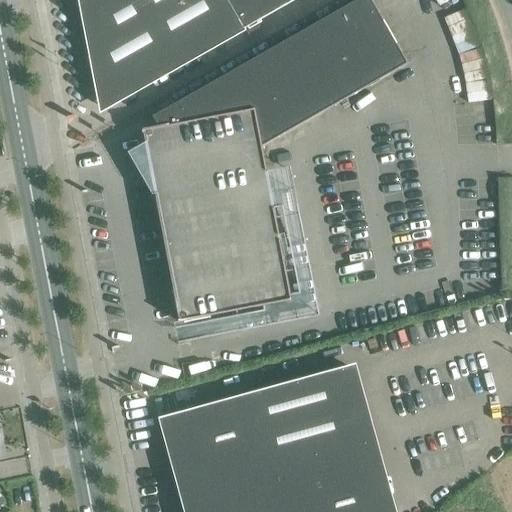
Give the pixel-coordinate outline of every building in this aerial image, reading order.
[(79,0),(99,36),(87,43),(89,54),(93,52),(103,108),(244,28),(245,29),(294,0),(79,0)] [(263,147),(299,126),(408,64),(371,0),(358,0),(270,50),(153,117),(159,128),(143,131),(143,133),(144,133),(146,143),(156,195),(180,320),(179,320),(179,322),(292,301),(275,209),(267,172),(263,147)] [(468,17),(458,21),(455,14),(448,17),(460,50),(478,44),(468,17)] [(511,176),(499,177),(499,204),(511,203),(511,176)] [(194,511),(387,511),(347,366),(168,416),(194,511)]
